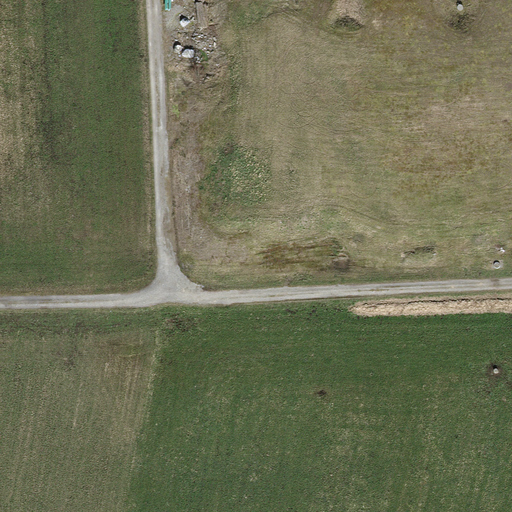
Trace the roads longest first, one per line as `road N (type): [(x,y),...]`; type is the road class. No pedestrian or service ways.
road 1 (track): [(0,300),(511,282)]
road 2 (track): [(169,297),(156,0)]
